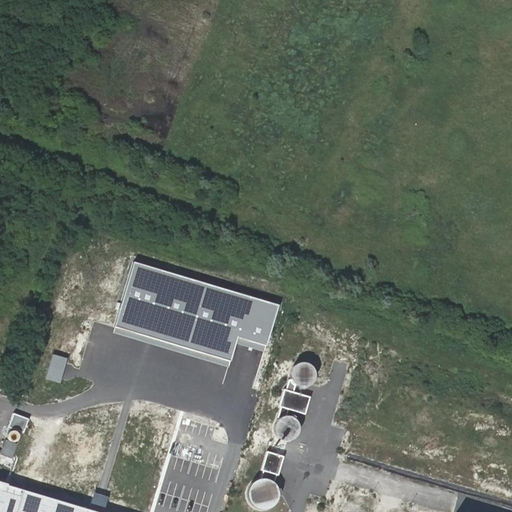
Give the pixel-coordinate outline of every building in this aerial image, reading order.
[(279,306),(133,262),(115,325),(232,361),(240,339),(267,347),(279,306)] [(305,387),(309,387),(313,385),(316,382),(318,378),(319,373),(318,369),(315,365),(312,363),(307,361),(303,361),(299,363),(296,365),(293,369),(292,373),(292,377),(294,381),(297,384),(300,386),(305,387)] [(294,381),(292,377),(280,417),(282,419),(286,417),(290,417),(292,410),(307,415),(312,397),(296,392),(297,384),(294,381)] [(287,444),(292,443),(296,441),(299,438),(301,434),(301,430),(300,425),(298,421),(294,419),(290,417),(286,417),(282,419),(278,421),(276,425),(275,429),(275,433),(277,437),(279,440),(283,443),(287,444)] [(0,453),(9,458),(16,444),(5,439),(0,448),(0,453)] [(283,459),(267,454),(259,481),(264,480),(269,481),(273,483),(277,487),(283,459)] [(259,509),(263,510),(267,510),(272,508),(276,505),(278,501),(279,496),(279,491),(277,487),(273,483),(269,481),(264,480),(259,481),(256,483),(253,485),(250,489),(249,493),(249,497),(250,501),(252,504),(255,507),(259,509)] [(0,511),(100,511),(0,482),(0,511)] [(366,511),(367,510),(352,508),(353,501),(330,498),(330,492),(319,490),(317,506),(301,504),(299,511),(366,511)]
